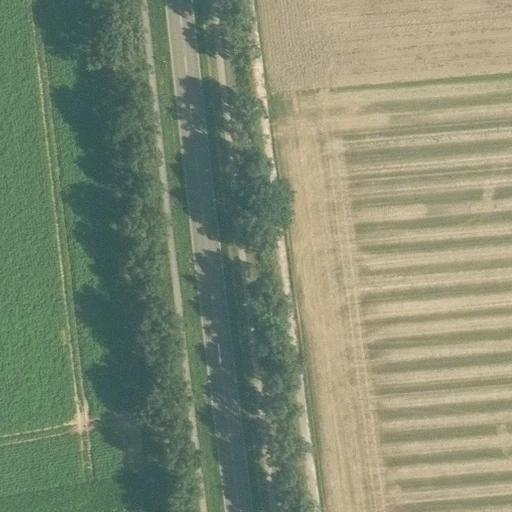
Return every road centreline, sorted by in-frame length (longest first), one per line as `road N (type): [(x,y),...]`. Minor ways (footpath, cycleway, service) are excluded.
road 1 (track): [(246,0),(308,511)]
road 2 (primary): [(238,511),(178,0)]
road 3 (track): [(164,511),(105,0)]
